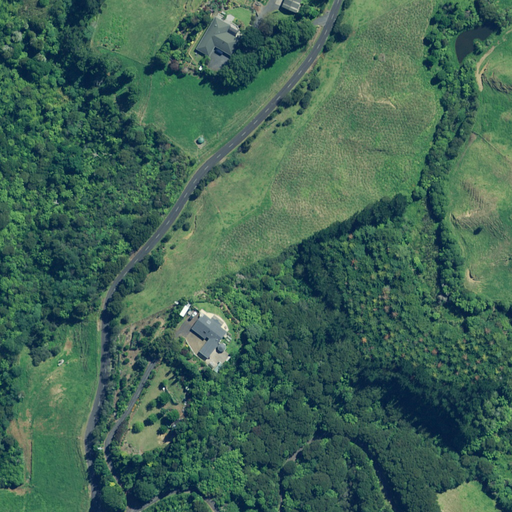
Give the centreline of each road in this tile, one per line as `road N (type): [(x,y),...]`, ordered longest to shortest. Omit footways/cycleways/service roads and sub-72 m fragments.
road 1 (unclassified): [(93,511),(89,435),(113,292),(195,179),(290,85),(339,0)]
road 2 (unknown): [(281,511),(285,459),(329,429),(369,449),(401,511)]
